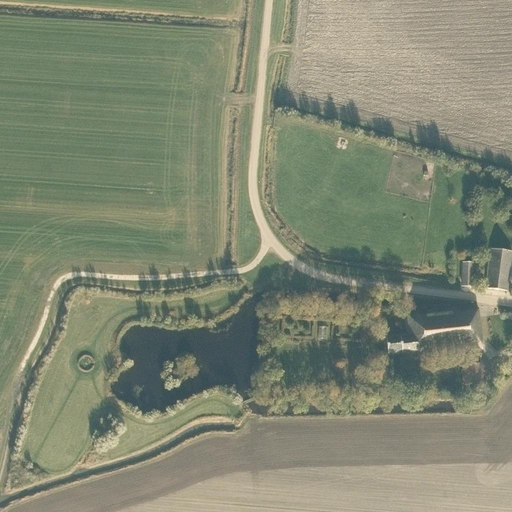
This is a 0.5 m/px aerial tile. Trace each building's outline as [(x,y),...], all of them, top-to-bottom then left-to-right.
[(486,289),(507,291),(511,251),(491,249),(486,289)] [(473,264),(463,263),(462,287),(472,287),(473,264)] [(407,314),(409,335),(386,338),(388,355),(422,351),(423,356),(482,349),(477,307),(407,314)] [(482,384),(480,365),(467,366),(469,385),(482,384)] [(362,391),(362,381),(346,381),(345,391),(362,391)]
